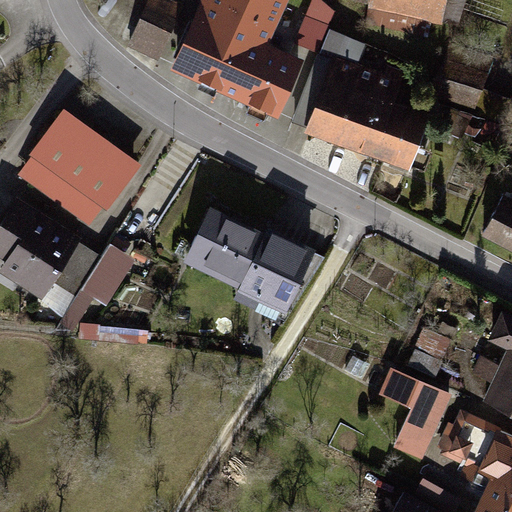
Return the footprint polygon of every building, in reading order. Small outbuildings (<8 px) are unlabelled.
[(148,0),(129,47),(162,59),(186,0),(148,0)] [(291,0),(209,0),(178,67),(284,116),(311,59),(272,41),(291,0)] [(315,0),(299,44),(323,52),(341,5),(327,0),(315,0)] [(449,0),(355,0),(374,4),(369,27),(440,42),(449,0)] [(495,56),(449,41),(431,98),(501,120),(509,96),(485,88),(495,56)] [(408,79),(332,53),(304,135),(412,170),(431,112),(401,102),(408,79)] [(144,164),(66,109),(20,174),(92,225),(105,207),(110,211),(144,164)] [(511,196),(504,192),(485,233),(511,245),(511,196)] [(102,255),(20,197),(0,226),(0,255),(8,261),(2,273),(64,317),(58,329),(96,326),(137,259),(110,242),(102,255)] [(267,232),(212,206),(189,254),(247,281),(241,292),(287,314),(318,249),(269,226),(267,232)] [(511,408),(511,309),(504,306),(489,339),(510,349),(503,362),(483,352),(474,372),(496,382),(489,398),(511,408)] [(427,456),(455,392),(394,366),(383,392),(414,405),(397,443),(427,456)] [(511,511),(511,428),(458,403),(435,451),(465,466),(460,475),(488,488),(476,511),(511,511)] [(445,511),(405,489),(391,511),(445,511)]
